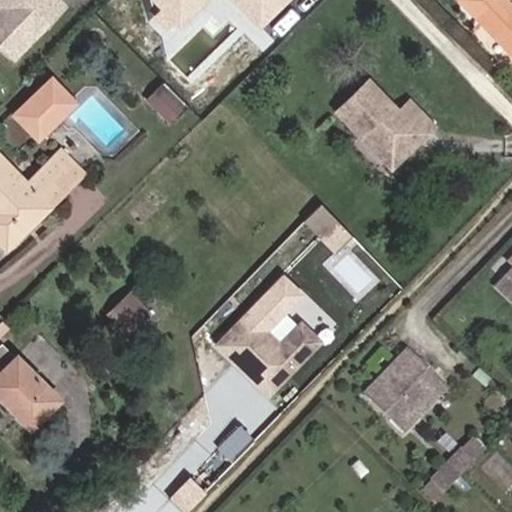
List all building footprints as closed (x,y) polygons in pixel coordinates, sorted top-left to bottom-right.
[(0,0),(0,47),(13,60),(69,5),(64,0),(0,0)] [(459,0),(511,54),(511,5),(507,0),(506,0),(459,0)] [(227,36),(233,43),(245,32),(239,24),(227,36)] [(195,99),(172,75),(162,84),(186,109),(195,99)] [(54,78),(27,104),(40,118),(67,92),(54,78)] [(420,140),(432,127),(406,102),(395,113),(363,83),(331,116),(357,141),(363,136),(381,154),(398,152),(416,135),(420,140)] [(169,125),(186,109),(162,84),(144,101),(169,125)] [(27,104),(16,114),(39,138),(77,102),(67,92),(40,118),(27,104)] [(357,141),(391,171),(420,140),(416,135),(398,152),(381,154),(363,136),(357,141)] [(0,244),(7,251),(85,174),(61,149),(27,183),(0,155),(0,244)] [(306,218),(333,249),(350,235),(324,203),(306,218)] [(511,253),(506,260),(511,265),(511,268),(494,286),(508,300),(511,296),(511,253)] [(282,277),(218,343),(238,363),(244,358),(254,368),(249,373),(269,393),(319,341),(301,324),(280,345),(265,331),(300,294),(282,277)] [(111,314),(126,331),(147,313),(131,295),(111,314)] [(0,322),(0,337),(9,329),(2,321),(0,322)] [(0,397),(32,431),(63,400),(19,356),(17,358),(3,344),(0,346),(0,397)] [(361,395),(400,434),(439,393),(425,378),(429,373),(406,350),(361,395)] [(439,393),(445,388),(429,373),(425,378),(439,393)] [(471,461),(483,449),(472,438),(460,449),(471,461)] [(429,481),(440,493),(471,461),(460,449),(429,481)] [(434,500),(440,493),(429,481),(422,489),(434,500)]
